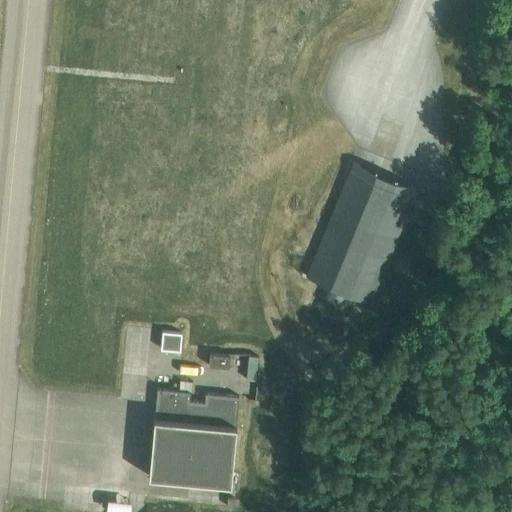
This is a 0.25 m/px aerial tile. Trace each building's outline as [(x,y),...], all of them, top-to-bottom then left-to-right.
[(353,160),(306,275),(325,282),(319,295),(347,306),(353,294),(371,301),(411,204),(418,187),(353,160)] [(182,332),(163,330),(161,347),(180,349),(182,332)] [(226,354),(206,352),(205,364),(225,366),(226,354)] [(180,379),(180,384),(179,388),(192,390),(193,380),(180,379)] [(149,475),(231,483),(239,395),(206,392),(205,401),(190,399),(191,390),(157,387),(156,401),(149,475)]
